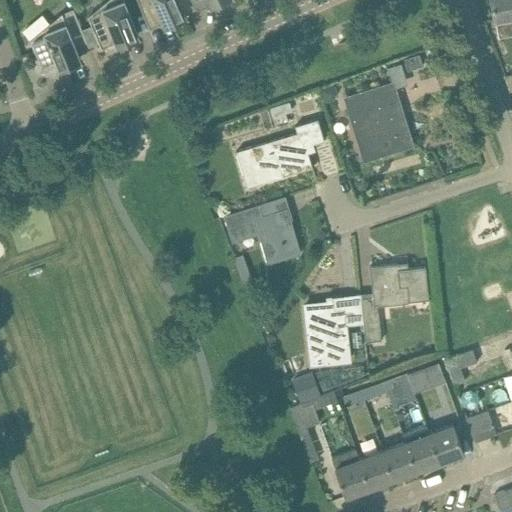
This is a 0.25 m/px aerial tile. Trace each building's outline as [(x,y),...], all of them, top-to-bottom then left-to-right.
[(138,35),(138,34),(124,0),(107,0),(88,16),(93,29),(85,33),(90,45),(98,42),(101,49),(116,43),(118,46),(139,37),(138,35)] [(184,14),(178,0),(136,0),(149,30),(174,19),(176,22),(187,17),(185,14),(184,14)] [(178,0),(184,14),(185,14),(210,2),(212,6),(222,2),(221,0),(178,0)] [(511,0),(491,0),(496,20),(499,37),(511,35),(511,0)] [(80,58),(62,13),(30,40),(43,73),(59,67),(60,69),(81,61),(80,58)] [(334,100),(338,93),(335,84),(322,89),(326,103),(334,100)] [(354,122),(363,119),(375,156),(412,145),(402,111),(398,112),(395,103),(399,102),(393,84),(346,98),(354,122)] [(306,146),(324,140),(318,119),(295,126),(297,133),(236,151),(244,177),(259,172),(263,182),(313,167),(306,146)] [(260,231),(269,261),(299,252),(289,218),(278,221),(275,212),(256,218),(252,206),(224,215),(232,240),(260,231)] [(242,254),(234,257),(251,304),(255,303),(252,294),(256,293),(242,254)] [(409,303),(409,301),(429,299),(425,266),(399,269),(398,263),(370,266),(374,307),(409,303)] [(320,303),(305,305),(307,325),(312,365),(349,360),(345,326),(364,324),(364,312),(362,297),(361,297),(360,294),(341,296),(326,298),(328,312),(321,312),(320,303)] [(375,311),(364,312),(365,324),(367,343),(382,342),(378,311),(375,311)] [(473,349),(444,359),(453,385),(466,381),(461,368),(477,362),(473,349)] [(438,362),(425,367),(432,386),(445,381),(438,362)] [(292,379),(301,403),(321,395),(312,371),(292,379)] [(412,382),(408,372),(382,382),(386,392),(393,390),(412,382)] [(386,392),(382,382),(362,389),(365,399),(382,394),(386,392)] [(347,406),(365,399),(362,389),(343,396),(347,406)] [(337,401),(333,391),(321,395),(301,403),(290,407),(311,462),(320,459),(308,427),(320,422),(315,409),(337,401)] [(467,418),(475,441),(496,434),(488,410),(467,418)] [(453,424),(429,433),(440,462),(464,454),(453,424)] [(429,433),(406,442),(417,471),(440,462),(429,433)] [(406,442),(384,450),(393,480),(417,471),(406,442)] [(370,488),(360,459),(356,448),(332,457),(346,497),(370,488)] [(384,450),(360,459),(370,488),(393,480),(384,450)] [(500,509),(511,504),(511,487),(494,494),(500,509)]
